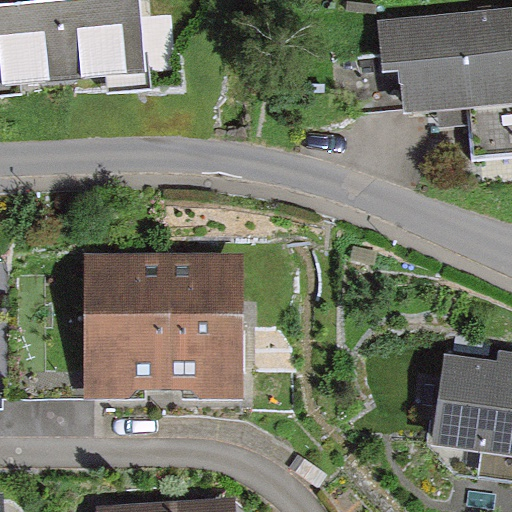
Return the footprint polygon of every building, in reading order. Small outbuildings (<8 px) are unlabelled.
[(53,0),(0,0),(0,74),(60,69),(53,0)] [(133,0),(53,0),(60,69),(139,61),(133,0)] [(511,13),(385,24),(388,64),(409,63),(412,106),(511,98),(511,13)] [(163,265),(93,264),(91,389),(161,390),(163,265)] [(233,266),(163,265),(161,390),(231,391),(233,266)] [(511,369),(449,361),(438,439),(511,448),(511,369)]
